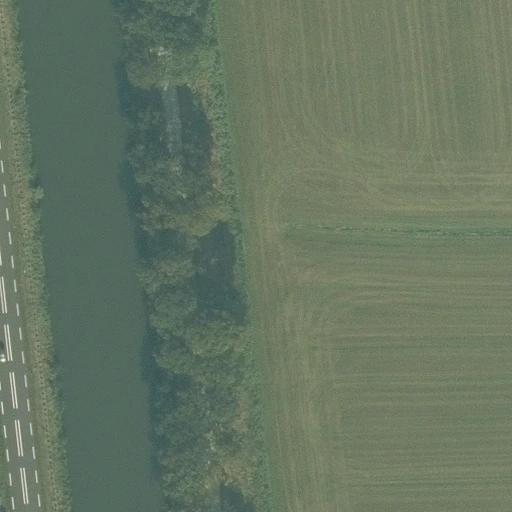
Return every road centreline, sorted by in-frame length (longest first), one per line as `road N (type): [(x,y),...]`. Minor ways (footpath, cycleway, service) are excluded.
road 1 (track): [(214,511),(156,0)]
road 2 (primary): [(28,511),(0,257)]
